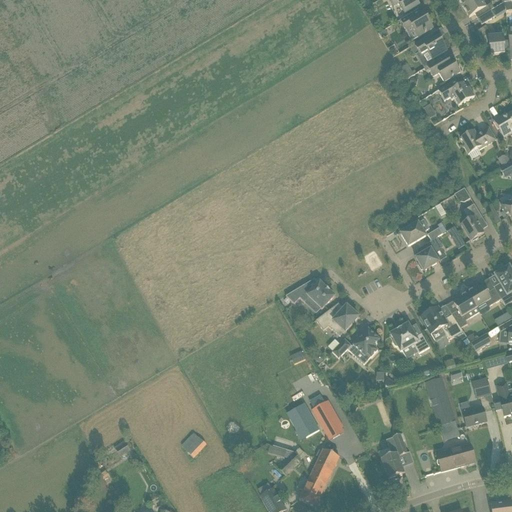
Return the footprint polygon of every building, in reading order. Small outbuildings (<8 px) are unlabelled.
[(404,14),(410,11),(419,6),(415,0),(388,0),(393,7),(398,5),(404,14)] [(457,0),(463,9),(477,0),(457,0)] [(480,0),(477,0),(463,9),(469,18),(474,15),(477,20),(491,11),(493,10),(490,5),(485,8),(480,0)] [(401,21),(400,22),(405,32),(411,28),(417,39),(425,35),(433,29),(424,14),(421,16),(418,11),(410,15),(401,21)] [(491,11),(477,20),(481,26),(495,18),(491,11)] [(485,27),(476,33),(485,47),(485,49),(490,50),(490,56),(504,55),(504,47),(503,37),(496,37),(492,31),(489,33),(485,27)] [(378,35),(381,40),(387,36),(384,31),(378,35)] [(414,46),(409,49),(413,56),(418,53),(421,58),(428,54),(432,61),(438,57),(447,52),(441,42),(434,41),(431,36),(426,39),(425,39),(417,44),(414,46)] [(441,67),(438,61),(427,68),(432,78),(438,75),(444,84),(460,74),(452,61),(441,67)] [(407,66),(399,71),(406,81),(416,75),(414,72),(411,73),(407,66)] [(458,108),(474,98),(469,89),(466,90),(463,85),(458,87),(455,82),(438,92),(444,102),(450,99),(451,101),(454,100),(458,108)] [(511,113),(506,117),(505,115),(493,122),(503,140),(511,134),(511,113)] [(478,152),(496,142),(488,129),(481,133),(482,134),(476,138),(472,132),(460,140),(465,147),(463,148),(468,156),(477,150),(478,152)] [(506,156),(498,161),(503,168),(510,164),(506,156)] [(505,180),(511,175),(511,163),(500,170),(505,180)] [(458,203),(464,205),(470,200),(464,190),(454,196),(458,203)] [(511,200),(501,207),(506,215),(508,214),(511,221),(511,220),(511,200)] [(440,205),(434,208),(440,219),(446,215),(440,205)] [(482,220),(474,206),(465,211),(463,212),(467,218),(465,219),(467,223),(461,227),(465,234),(470,243),(472,242),(473,243),(478,240),(477,239),(484,235),(476,223),(482,220)] [(500,222),(493,211),(488,214),(494,225),(500,222)] [(425,238),(423,235),(430,231),(424,221),(400,235),(408,248),(425,238)] [(437,227),(438,230),(442,235),(446,233),(441,224),(437,227)] [(427,236),(431,243),(437,239),(442,236),(442,235),(438,230),(427,236)] [(454,231),(447,235),(451,242),(458,238),(454,231)] [(437,239),(431,243),(425,246),(428,252),(415,260),(418,265),(417,266),(421,272),(422,271),(423,273),(439,264),(435,257),(437,256),(436,254),(443,249),(437,239)] [(456,248),(464,247),(463,240),(455,240),(456,248)] [(493,289),(494,290),(501,302),(505,308),(511,303),(511,296),(511,294),(511,293),(511,273),(509,268),(505,270),(504,269),(497,273),(498,274),(494,276),(499,285),(493,289)] [(309,299),(321,311),(334,298),(329,293),(325,288),(324,289),(319,284),(313,290),(312,289),(310,291),(305,286),(285,298),(286,299),(290,302),(294,306),(299,300),(304,304),(309,299)] [(477,286),(466,293),(479,315),(480,315),(477,310),(486,304),(489,309),(501,302),(494,290),(487,294),(483,288),(480,290),(477,286)] [(451,315),(462,332),(461,330),(467,326),(465,323),(479,315),(466,293),(454,300),(457,304),(453,306),(457,312),(452,315),(451,315)] [(330,311),(315,322),(323,332),(328,328),(332,331),(340,338),(344,333),(345,333),(358,319),(346,308),(336,318),(334,317),(330,311)] [(462,332),(451,315),(449,313),(448,313),(451,317),(444,321),(437,309),(429,314),(427,312),(422,315),(422,318),(421,319),(431,337),(442,331),(449,342),(463,334),(462,332)] [(507,314),(500,318),(503,324),(510,320),(507,314)] [(401,329),(400,329),(401,330),(397,332),(397,331),(396,332),(390,336),(400,353),(413,346),(419,355),(429,349),(426,344),(421,335),(415,339),(408,326),(402,329),(401,329)] [(367,356),(371,359),(377,352),(373,348),(379,342),(378,340),(378,339),(374,335),(373,336),(368,331),(352,348),(344,341),(332,354),(338,360),(347,351),(353,357),(357,353),(359,355),(360,354),(364,358),(367,356)] [(472,336),(467,339),(470,345),(476,341),(472,336)] [(486,337),(471,346),(476,355),(491,346),(486,337)] [(453,363),(444,366),(445,372),(454,369),(453,363)] [(421,378),(432,376),(430,369),(420,372),(421,378)] [(296,380),(288,384),(296,400),(317,389),(311,377),(299,384),(296,380)] [(397,385),(385,377),(386,388),(397,385)] [(444,443),(459,437),(441,379),(425,384),(444,443)] [(491,396),(487,380),(471,384),(476,400),(491,396)] [(499,401),(493,402),(496,413),(502,411),(504,419),(511,416),(511,398),(510,399),(508,392),(506,385),(496,388),(499,401)] [(340,387),(333,395),(340,401),(347,394),(340,387)] [(328,402),(312,411),(330,442),(346,433),(328,402)] [(468,403),(460,406),(466,429),(487,424),(483,410),(482,410),(481,407),(474,410),(474,412),(471,413),(468,403)] [(310,413),(295,420),(304,436),(306,434),(310,441),(322,435),(310,413)] [(193,460),(206,446),(193,434),(181,448),(193,460)] [(365,436),(359,438),(361,445),(367,442),(365,436)] [(400,436),(392,439),(393,439),(386,442),(392,457),(381,461),(388,482),(391,481),(392,482),(398,480),(398,478),(404,476),(398,459),(407,455),(400,436)] [(120,459),(130,453),(125,445),(115,451),(120,459)] [(271,446),(268,454),(284,459),(287,451),(271,446)] [(436,456),(441,474),(475,464),(470,447),(436,456)] [(323,451),(303,491),(299,500),(315,508),(339,459),(330,455),(323,451)] [(286,479),(302,463),(293,454),(277,470),(286,479)] [(225,490),(211,496),(217,511),(237,511),(243,510),(236,493),(228,497),(225,490)] [(268,511),(284,511),(285,511),(272,490),(260,498),(268,511)] [(491,511),(511,511),(511,505),(511,503),(490,506),(491,511)]
